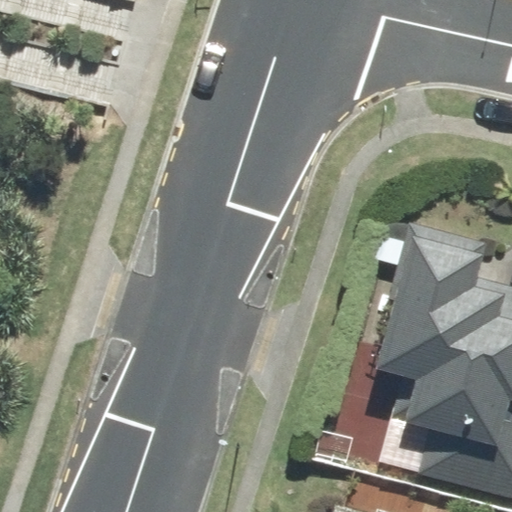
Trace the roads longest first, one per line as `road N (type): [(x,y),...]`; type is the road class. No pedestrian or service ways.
road 1 (tertiary): [(123,511),(299,0)]
road 2 (residential): [(334,0),(511,45)]
